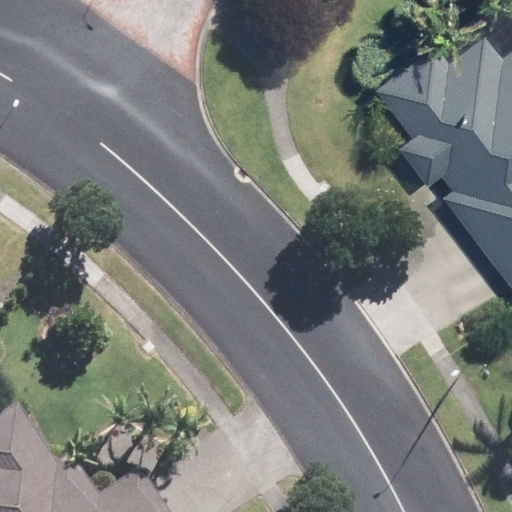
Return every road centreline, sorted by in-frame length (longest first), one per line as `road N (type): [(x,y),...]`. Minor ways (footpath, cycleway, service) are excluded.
road 1 (residential): [(402,511),(260,297),(81,113)]
road 2 (residential): [(164,0),(81,113)]
